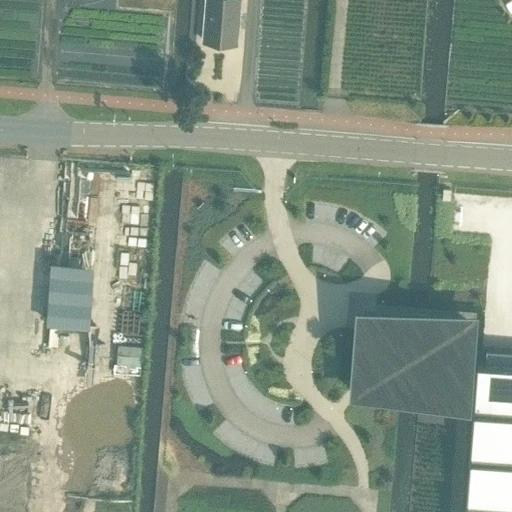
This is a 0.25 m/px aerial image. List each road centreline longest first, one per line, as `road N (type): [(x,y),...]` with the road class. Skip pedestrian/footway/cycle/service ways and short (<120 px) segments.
road 1 (tertiary): [(0,130),(511,160)]
road 2 (track): [(45,511),(62,372)]
road 3 (track): [(41,131),(52,0)]
